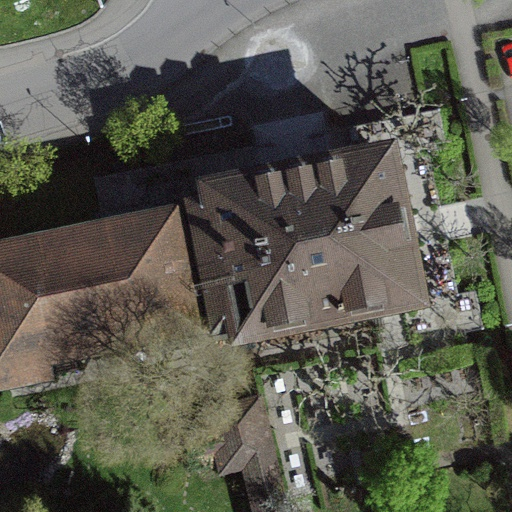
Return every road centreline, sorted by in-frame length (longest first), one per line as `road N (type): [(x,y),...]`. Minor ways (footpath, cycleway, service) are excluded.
road 1 (primary): [(0,144),(321,33),(444,0)]
road 2 (unclassified): [(208,0),(130,61),(0,102)]
